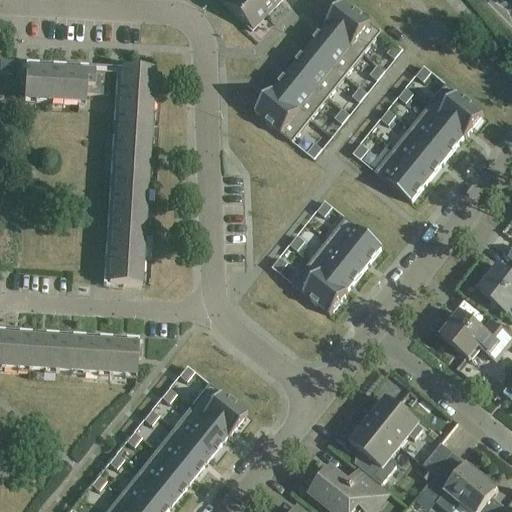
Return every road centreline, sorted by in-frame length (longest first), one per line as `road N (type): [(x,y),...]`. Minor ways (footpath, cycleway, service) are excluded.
road 1 (residential): [(216,305),(207,62),(195,29),(0,8)]
road 2 (residential): [(0,304),(189,318),(216,305)]
road 3 (residential): [(378,347),(511,179)]
road 4 (residential): [(511,452),(378,347)]
road 5 (residential): [(316,412),(228,329),(216,305)]
road 6 (residential): [(238,511),(316,412)]
